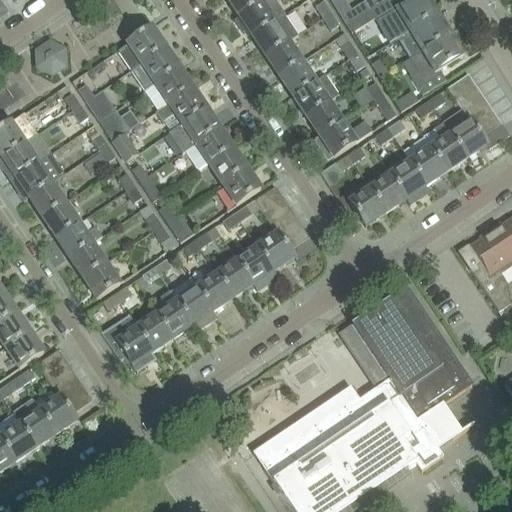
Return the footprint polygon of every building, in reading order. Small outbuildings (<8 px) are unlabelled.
[(258,0),(225,0),(233,11),(234,10),(239,19),(261,4),(258,0)] [(361,0),(370,13),(392,0),(361,0)] [(408,34),(438,16),(427,0),(416,0),(401,10),(394,0),(392,0),(370,13),(375,22),(382,33),(389,29),(397,43),(409,36),(408,34)] [(0,21),(9,15),(0,2),(0,21)] [(234,22),(243,35),(247,32),(252,40),(275,24),(261,4),(239,19),(240,19),(234,22)] [(315,10),(322,22),(323,21),(324,22),(328,20),(327,18),(331,15),(324,5),(315,10)] [(324,22),(323,21),(322,22),(330,34),(339,29),(331,15),(327,18),(328,20),(324,22)] [(409,36),(421,55),(451,38),(438,16),(408,34),(409,36)] [(267,59),(288,44),(298,38),(285,18),(275,24),(252,40),(260,51),(261,50),(267,59)] [(352,37),(368,27),(363,18),(346,28),(352,37)] [(152,31),(128,47),(117,54),(131,74),(166,52),(152,31)] [(32,51),(47,81),(72,68),(57,38),(32,51)] [(463,58),(451,38),(421,55),(410,62),(417,75),(410,79),(422,98),(429,94),(446,84),(440,73),(464,58),(464,57),(463,58)] [(272,68),(279,80),(302,64),(288,44),(267,59),(272,68)] [(341,51),(348,62),(349,62),(349,63),(354,60),(352,58),(356,56),(349,46),(341,51)] [(155,87),(179,71),(166,52),(131,74),(145,94),(155,87)] [(349,62),(348,62),(356,74),(364,69),(356,56),(352,58),(354,60),(349,63),(349,62)] [(380,81),(383,79),(389,75),(380,62),(371,68),(380,81)] [(288,90),(294,99),(315,84),(302,64),(279,80),(287,91),(288,90)] [(179,71),(155,87),(145,94),(158,114),(156,116),(156,117),(169,109),(193,92),(179,71)] [(468,77),(447,91),(454,102),(475,88),(468,77)] [(315,84),(294,99),(300,108),(299,109),(306,120),(329,105),(339,98),(325,78),(315,84)] [(367,92),(375,104),(379,102),(378,99),(381,97),(375,87),(367,92)] [(78,94),(85,105),(94,99),(87,88),(78,94)] [(454,102),(461,112),(482,98),(475,88),(454,102)] [(193,92),(169,109),(156,117),(161,125),(174,116),(182,128),(206,111),(193,92)] [(94,99),(85,105),(99,125),(116,114),(102,93),(94,99)] [(413,94),(396,105),(402,114),(419,103),(413,94)] [(375,104),(382,116),(387,125),(396,119),(381,97),(378,99),(379,102),(375,104)] [(440,97),(427,105),(429,109),(431,108),(435,113),(446,106),(440,97)] [(65,103),(73,115),(77,112),(76,110),(79,108),(72,98),(65,103)] [(463,114),(468,122),(489,108),(482,98),(461,112),(463,114)] [(315,131),(320,139),(342,124),(329,105),(306,120),(314,131),(315,131)] [(431,108),(429,109),(427,105),(416,113),(422,121),(435,113),(431,108)] [(76,110),(77,112),(73,115),(80,126),(88,121),(79,108),(76,110)] [(471,124),(476,131),(496,118),(489,108),(468,122),(470,125),(471,124)] [(169,136),(169,137),(182,157),(186,154),(195,148),(196,148),(220,132),(206,111),(182,128),(169,136)] [(118,142),(121,139),(122,140),(129,136),(130,135),(116,114),(99,125),(114,147),(119,144),(118,142)] [(443,127),(466,162),(486,149),(489,153),(510,139),(503,129),(483,142),(476,131),(471,124),(470,125),(468,122),(463,114),(443,127)] [(36,138),(22,118),(0,132),(0,158),(2,161),(38,137),(37,136),(36,138)] [(496,118),(476,131),(483,142),(503,129),(496,118)] [(342,124),(320,139),(314,143),(323,156),(328,153),(333,160),(371,135),(364,125),(349,135),(342,124)] [(399,124),(386,133),(389,137),(391,135),(394,140),(405,132),(399,124)] [(441,144),(430,151),(447,175),(466,162),(443,127),(434,133),(441,144)] [(199,174),(209,168),(233,152),(220,132),(196,148),(195,148),(186,154),(199,174)] [(391,135),(389,137),(386,133),(375,140),(381,148),(394,140),(391,135)] [(142,155),(129,136),(122,140),(121,139),(118,142),(119,144),(114,147),(126,166),(142,155)] [(0,162),(0,170),(4,177),(10,173),(15,181),(38,166),(51,157),(38,137),(2,161),(0,162)] [(92,143),(100,155),(104,153),(103,151),(106,148),(99,138),(92,143)] [(103,151),(104,153),(100,155),(108,167),(115,162),(106,148),(103,151)] [(359,151),(346,160),(349,164),(350,163),(353,167),(364,160),(359,151)] [(430,151),(409,165),(425,189),(447,175),(430,151)] [(209,168),(223,189),(247,173),(233,152),(209,168)] [(336,167),(341,175),(353,167),(350,163),(349,164),(346,160),(336,167)] [(409,165),(390,178),(410,208),(423,200),(419,194),(425,189),(409,165)] [(29,201),(51,186),(38,166),(15,181),(20,188),(15,192),(23,205),(29,201)] [(132,174),(141,187),(146,184),(144,182),(148,179),(141,168),(132,174)] [(247,173),(223,189),(236,208),(260,192),(247,173)] [(119,183),(127,195),(131,193),(130,191),(133,188),(126,178),(119,183)] [(390,178),(369,192),(385,216),(405,203),(410,209),(410,208),(390,178)] [(162,200),(157,192),(148,179),(144,182),(146,184),(141,187),(148,198),(153,206),(162,200)] [(51,186),(29,201),(42,221),(65,207),(51,186)] [(130,191),(131,193),(127,195),(135,207),(143,202),(133,188),(130,191)] [(254,204),(261,214),(282,200),(275,190),(254,204)] [(385,216),(369,192),(349,205),(365,230),(385,216)] [(261,214),(268,224),(289,210),(282,200),(261,214)] [(65,207),(42,221),(56,242),(78,227),(65,207)] [(159,215),(166,226),(172,223),(171,222),(175,219),(168,209),(159,215)] [(246,210),(234,218),(237,222),(239,221),(242,225),(252,218),(246,210)] [(289,210),(268,224),(275,234),(296,220),(289,210)] [(172,223),(166,226),(180,246),(195,236),(182,217),(176,221),(175,219),(171,222),(172,223)] [(146,224),(154,236),(158,233),(157,231),(160,228),(154,218),(146,224)] [(234,218),(222,226),(228,234),(242,225),(239,221),(237,222),(234,218)] [(278,237),(282,244),(302,230),(296,220),(275,234),(277,237),(278,237)] [(500,226),(490,233),(511,267),(511,265),(509,262),(511,259),(511,221),(502,229),(500,226)] [(70,262),(92,247),(101,241),(95,231),(85,237),(78,227),(56,242),(70,262)] [(175,250),(170,243),(160,228),(157,231),(158,233),(154,236),(162,248),(167,255),(175,250)] [(309,241),(302,230),(282,244),(289,254),(309,241)] [(501,278),(511,270),(511,267),(490,233),(479,240),(481,243),(470,250),(481,266),(477,269),(479,272),(473,277),(499,315),(511,307),(507,287),(501,278)] [(195,245),(194,245),(197,249),(199,248),(201,252),(212,244),(206,236),(194,244),(195,245)] [(278,237),(277,237),(257,250),(274,274),(294,261),(289,254),(282,244),(278,237)] [(194,244),(182,252),(188,260),(201,252),(199,248),(197,249),(194,245),(195,245),(194,244)] [(70,262),(83,282),(105,267),(92,247),(70,262)] [(274,274),(257,250),(244,259),(238,251),(231,256),(236,264),(253,288),(257,295),(270,285),(267,281),(275,276),(274,274)] [(166,263),(153,272),(156,276),(159,274),(162,279),(172,272),(166,263)] [(236,264),(217,277),(233,302),(253,288),(236,264)] [(105,267),(83,282),(97,302),(119,288),(105,267)] [(142,280),(148,289),(162,279),(159,274),(156,276),(153,272),(142,280)] [(217,277),(196,291),(213,315),(233,302),(217,277)] [(114,298),(113,299),(116,303),(118,302),(121,306),(132,298),(126,290),(114,298)] [(408,290),(341,335),(339,337),(359,367),(371,358),(388,383),(359,403),(351,390),(253,456),(254,458),(258,455),(267,469),(263,472),(273,487),(280,496),(290,511),(348,511),(416,467),(421,475),(444,460),(438,452),(463,435),(444,407),(472,388),(474,387),(473,385),(472,386),(408,290)] [(206,320),(213,315),(196,291),(177,304),(176,305),(193,329),(192,329),(196,335),(210,326),(206,320)] [(165,312),(156,318),(173,342),(192,329),(193,329),(176,305),(177,304),(170,294),(158,302),(165,312)] [(0,297),(0,325),(16,315),(3,296),(0,297)] [(114,298),(102,306),(108,314),(121,306),(118,302),(116,303),(113,299),(114,298)] [(0,325),(0,343),(5,352),(30,336),(16,315),(0,325)] [(156,318),(136,331),(153,356),(173,342),(156,318)] [(102,336),(101,337),(120,366),(122,366),(121,364),(126,361),(137,376),(138,376),(137,374),(147,368),(143,362),(152,356),(153,356),(136,331),(128,319),(127,319),(128,321),(103,338),(102,336)] [(43,356),(30,336),(5,352),(19,372),(43,356)] [(58,353),(37,367),(44,378),(65,364),(58,353)] [(44,378),(51,388),(72,374),(65,364),(44,378)] [(17,381),(19,385),(20,384),(23,389),(35,381),(29,373),(17,381)] [(78,384),(72,374),(51,388),(58,398),(78,384)] [(0,399),(2,403),(10,398),(23,389),(20,384),(19,385),(17,381),(5,390),(0,392),(0,399)] [(60,400),(65,407),(85,394),(78,384),(58,398),(59,400),(60,400)] [(92,404),(85,394),(65,407),(72,418),(92,404)] [(76,424),(72,418),(65,407),(60,400),(59,400),(39,414),(55,438),(76,424)] [(13,418),(19,427),(35,452),(55,438),(39,414),(33,404),(13,418)] [(19,427),(0,440),(0,443),(15,466),(35,452),(19,427)] [(0,475),(15,466),(0,443),(0,475)] [(484,455),(442,482),(456,504),(498,477),(484,455)]
